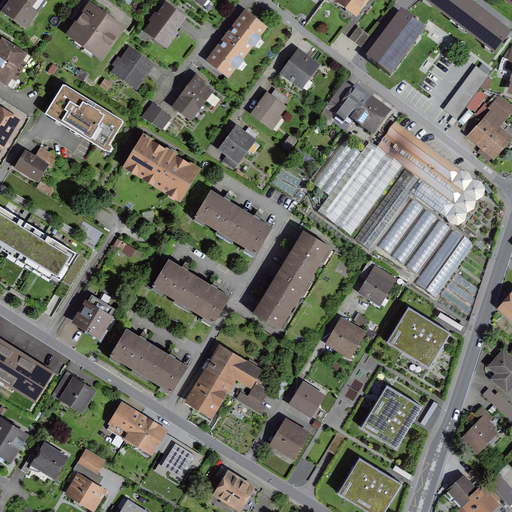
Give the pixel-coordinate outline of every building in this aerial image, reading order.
[(24,28),(44,0),(12,0),(3,13),(24,28)] [(356,19),(369,0),(334,0),(333,2),(356,19)] [(471,17),(480,4),(474,0),(421,0),(462,29),(471,17)] [(511,0),(499,0),(511,8),(511,0)] [(167,49),(188,20),(164,2),(143,31),(167,49)] [(101,62),(124,29),(88,4),(65,37),(101,62)] [(495,55),(511,31),(511,28),(480,4),(462,29),(495,55)] [(228,81),(266,28),(243,12),(205,64),(228,81)] [(390,80),(425,35),(400,16),(365,62),(390,80)] [(358,26),(350,38),(361,46),(370,33),(358,26)] [(0,84),(4,87),(24,57),(0,41),(0,84)] [(511,98),(511,47),(511,48),(505,67),(511,69),(503,96),(511,98)] [(138,92),(156,67),(128,48),(111,73),(138,92)] [(300,93),(319,67),(298,51),(279,77),(300,93)] [(490,76),(476,66),(443,109),(457,119),(490,76)] [(216,93),(196,77),(170,109),(190,125),(216,93)] [(77,132),(93,106),(63,87),(55,100),(47,113),(77,132)] [(371,144),(392,114),(355,88),(352,92),(344,87),(326,112),(371,144)] [(271,131),(287,109),(266,94),(250,116),(271,131)] [(489,163),(510,141),(498,129),(511,114),(511,107),(500,96),(461,137),(489,163)] [(172,117),(152,103),(143,117),(162,131),(172,117)] [(106,149),(122,124),(93,106),(77,132),(92,141),(106,149)] [(0,148),(1,149),(18,122),(0,110),(0,148)] [(396,125),(376,151),(422,185),(413,197),(458,230),(486,192),(396,125)] [(236,167),(255,144),(235,128),(217,151),(236,167)] [(178,204),(199,171),(170,153),(141,136),(121,169),(178,204)] [(347,141),(313,186),(328,196),(361,152),(347,141)] [(419,185),(368,146),(318,212),(369,251),(419,185)] [(36,183),(47,163),(23,149),(12,170),(36,183)] [(223,238),(240,211),(224,201),(209,193),(193,220),(223,238)] [(453,230),(412,199),(376,248),(417,278),(453,230)] [(13,219),(0,210),(0,250),(16,260),(34,231),(13,219)] [(254,257),(270,230),(255,221),(240,211),(223,238),(254,257)] [(54,243),(34,231),(16,260),(57,285),(74,256),(54,243)] [(305,291),(331,249),(303,232),(290,253),(277,274),(305,291)] [(435,300),(473,247),(453,233),(416,286),(435,300)] [(182,309),(199,280),(183,271),(168,263),(152,292),(182,309)] [(379,308),(395,281),(373,267),(356,295),(379,308)] [(279,333),(305,291),(277,274),(264,295),(251,316),(279,333)] [(213,326),(229,297),(215,289),(199,280),(182,309),(213,326)] [(506,303),(501,308),(511,317),(511,295),(510,297),(509,297),(505,302),(506,303)] [(97,343),(111,319),(85,303),(70,326),(97,343)] [(408,307),(387,342),(429,368),(451,333),(408,307)] [(350,360),(366,332),(341,319),(325,346),(350,360)] [(139,376),(156,349),(141,339),(126,330),(109,357),(139,376)] [(0,381),(18,352),(0,340),(0,381)] [(249,392),(262,371),(217,344),(182,402),(212,420),(234,383),(249,392)] [(169,395),(186,368),(172,359),(156,349),(139,376),(169,395)] [(511,385),(511,358),(503,351),(490,367),(498,373),(493,379),(507,392),(511,385)] [(0,382),(34,403),(53,373),(18,352),(0,381),(0,382)] [(81,413),(95,392),(66,372),(52,394),(81,413)] [(263,414),(267,407),(262,404),(270,391),(257,384),(249,397),(242,392),(238,399),(263,414)] [(311,420),(324,397),(302,384),(288,406),(311,420)] [(387,385),(361,428),(396,449),(422,406),(387,385)] [(511,406),(500,395),(496,400),(487,391),(483,395),(511,422),(511,406)] [(130,444),(146,419),(123,404),(106,429),(130,444)] [(481,419),(463,438),(477,452),(496,433),(486,424),(492,417),(483,408),(476,415),(481,419)] [(0,459),(9,465),(28,437),(0,418),(0,459)] [(152,459),(168,433),(146,419),(130,444),(152,459)] [(292,462),(308,434),(284,421),(269,449),(292,462)] [(55,481),(69,458),(44,442),(30,466),(55,481)] [(195,478),(206,459),(186,448),(175,467),(195,478)] [(95,476),(105,460),(86,449),(77,466),(95,476)] [(384,511),(402,484),(359,457),(338,493),(368,511),(384,511)] [(401,479),(405,471),(396,466),(391,474),(401,479)] [(473,469),(469,473),(476,480),(480,476),(473,469)] [(88,511),(94,511),(107,493),(76,474),(63,496),(88,511)] [(216,493),(239,506),(235,511),(248,511),(260,493),(228,474),(221,484),(214,480),(209,488),(216,493)] [(502,480),(497,475),(488,483),(493,489),(502,480)] [(479,492),(478,491),(465,476),(445,494),(452,502),(458,497),(465,504),(479,492)] [(481,489),(478,491),(479,492),(465,504),(466,506),(461,510),(462,511),(485,511),(500,499),(487,485),(482,489),(481,489)] [(147,511),(127,500),(120,511),(147,511)]
